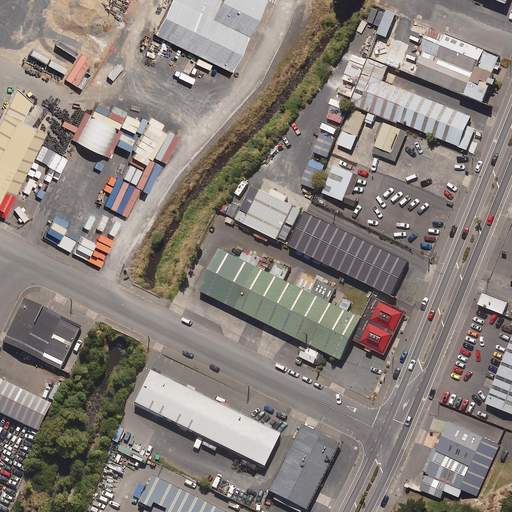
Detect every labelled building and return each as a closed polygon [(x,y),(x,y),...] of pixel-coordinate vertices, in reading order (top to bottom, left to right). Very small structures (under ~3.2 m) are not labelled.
[(59,0),(28,61),(73,85),(77,76),(86,59),(93,62),(123,6),(115,2),(116,0),(59,0)] [(168,0),(152,34),(234,74),(270,0),(269,0),(168,0)] [(385,9),(376,33),(386,37),(396,13),(385,9)] [(499,55),(428,28),(410,76),(481,102),(499,55)] [(387,67),(368,60),(351,104),(467,150),(476,128),(467,125),(471,116),(381,81),(387,67)] [(25,121),(35,100),(19,85),(0,125),(0,207),(8,211),(46,130),(25,121)] [(366,115),(352,110),(338,144),(352,150),(366,115)] [(408,133),(383,122),(371,152),(396,162),(408,133)] [(333,138),(318,132),(310,152),(326,158),(333,138)] [(324,164),(309,158),(299,183),(314,189),(324,164)] [(360,175),(333,164),(321,193),(348,204),(360,175)] [(301,209),(250,185),(233,220),(284,244),(301,209)] [(377,246),(302,211),(286,246),(391,295),(408,260),(377,246)] [(360,315),(217,248),(197,291),(340,358),(360,315)] [(508,302),(482,292),(477,304),(503,315),(508,302)] [(405,312),(371,296),(351,340),(384,355),(405,312)] [(82,327),(26,300),(6,341),(62,368),(82,327)] [(511,335),(484,403),(511,414),(511,335)] [(280,436),(149,372),(133,405),(264,468),(280,436)] [(53,403),(0,376),(0,411),(40,431),(53,403)] [(61,388),(54,386),(49,398),(56,401),(61,388)] [(503,443),(447,418),(424,470),(428,472),(420,489),(441,499),(444,493),(459,499),(462,492),(478,499),(503,443)] [(339,445),(301,426),(267,493),(306,511),(339,445)] [(129,457),(116,450),(112,457),(125,464),(129,457)] [(228,511),(154,475),(140,501),(147,505),(143,511),(228,511)]
